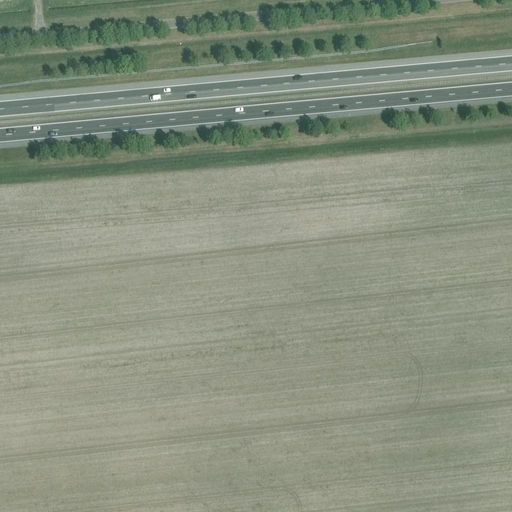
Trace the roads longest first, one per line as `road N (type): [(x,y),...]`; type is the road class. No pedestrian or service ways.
road 1 (motorway): [(0,137),(511,88)]
road 2 (motorway): [(511,63),(0,109)]
road 3 (unclassified): [(0,37),(413,0)]
